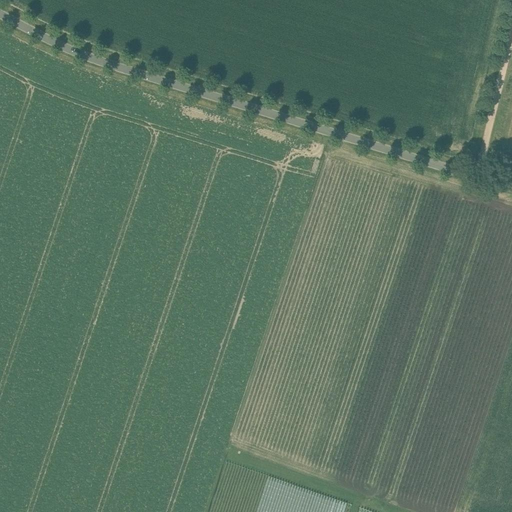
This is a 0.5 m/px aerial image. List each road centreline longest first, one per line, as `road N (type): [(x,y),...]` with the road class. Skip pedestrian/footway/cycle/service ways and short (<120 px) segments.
road 1 (unclassified): [(0,13),(109,62),(480,175)]
road 2 (track): [(480,175),(511,42)]
